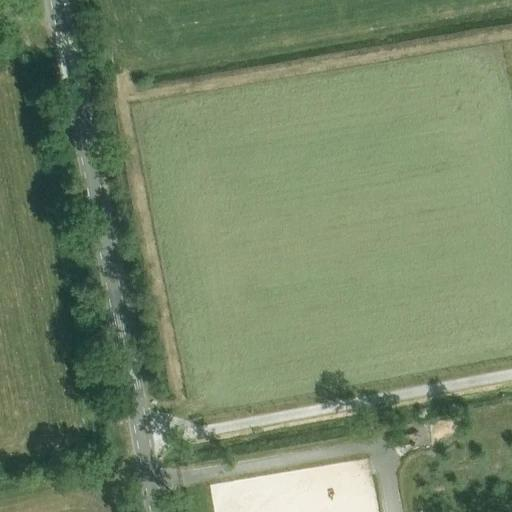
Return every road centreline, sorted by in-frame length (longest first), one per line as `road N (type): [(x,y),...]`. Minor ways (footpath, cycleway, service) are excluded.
road 1 (tertiary): [(138,449),(47,0)]
road 2 (unclassified): [(138,449),(511,380)]
